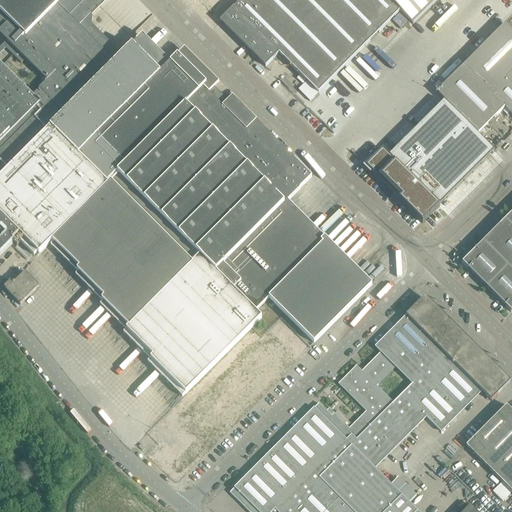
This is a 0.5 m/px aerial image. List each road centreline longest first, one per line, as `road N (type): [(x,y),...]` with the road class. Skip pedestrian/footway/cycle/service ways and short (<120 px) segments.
road 1 (tertiary): [(423,270),(155,0)]
road 2 (unclassified): [(190,508),(423,270)]
road 3 (unclassified): [(190,508),(109,443),(0,312)]
road 4 (unclassified): [(423,270),(511,181)]
road 5 (tertiary): [(511,358),(423,270)]
